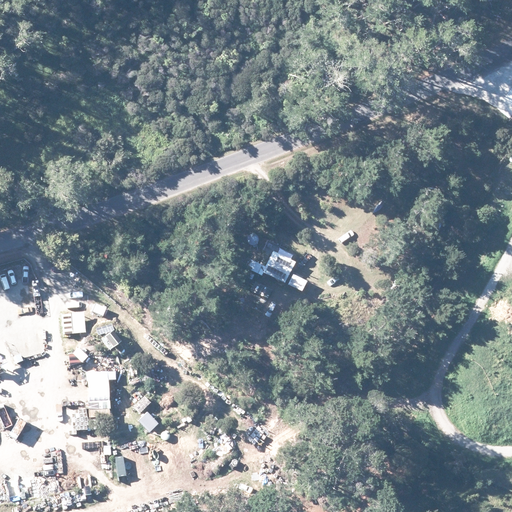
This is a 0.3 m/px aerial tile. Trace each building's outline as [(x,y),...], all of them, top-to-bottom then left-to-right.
[(511,162),(507,159),(501,168),(511,175),(511,162)] [(511,199),(511,182),(510,181),(501,192),(511,199)] [(261,274),(283,284),(293,264),(271,253),(261,274)] [(261,266),(248,259),(241,275),(253,281),(261,266)] [(0,340),(8,339),(0,306),(0,340)] [(106,373),(84,375),(88,421),(110,419),(106,373)]
